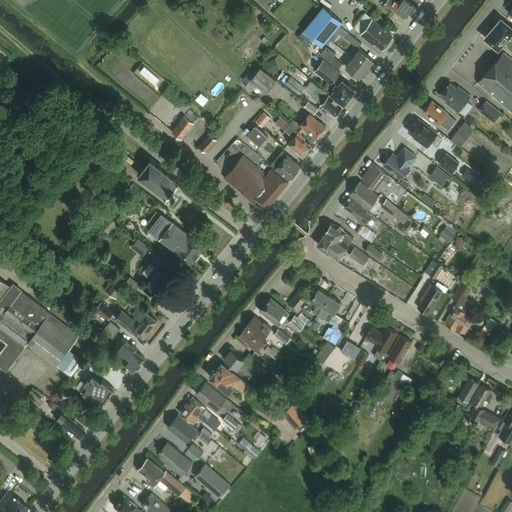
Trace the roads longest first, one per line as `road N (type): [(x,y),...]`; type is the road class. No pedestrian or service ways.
road 1 (tertiary): [(38,511),(269,221)]
road 2 (unclassified): [(92,511),(302,249)]
road 3 (unclassified): [(302,249),(497,0)]
road 4 (tertiary): [(269,221),(444,0)]
road 5 (unclassified): [(511,378),(302,249)]
road 6 (unclassified): [(269,221),(150,118)]
